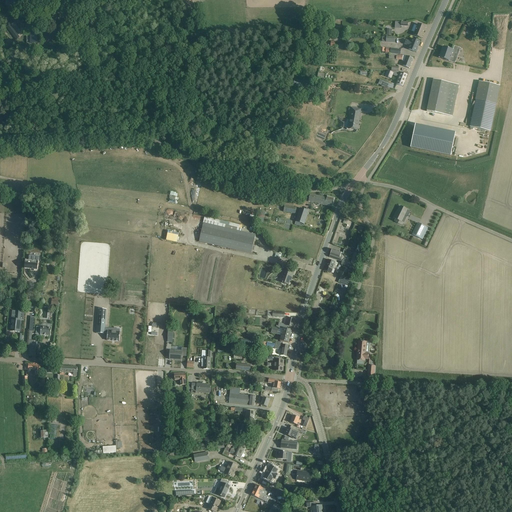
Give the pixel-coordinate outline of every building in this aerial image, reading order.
[(23,19),(24,19),(25,18),(25,17),(27,15),(27,14),(30,11),(27,9),(28,7),(27,8),(25,7),(24,9),(23,8),(18,14),(20,15),(19,16),(23,19)] [(12,35),(16,32),(11,24),(6,28),(12,35)] [(418,24),(413,35),(421,38),(426,27),(418,24)] [(29,34),(26,34),(26,37),(27,37),(27,44),(37,44),(37,30),(32,30),(32,32),(29,32),(29,34)] [(408,49),(411,50),(416,52),(420,42),(412,39),(411,42),(406,40),(404,44),(409,47),(408,49)] [(439,58),(444,60),(452,63),(455,55),(452,54),(453,50),(443,47),(439,58)] [(413,59),(406,56),(400,55),(389,55),(389,59),(396,60),(396,61),(402,61),(404,62),(403,66),(409,69),(413,59)] [(407,75),(399,72),(387,71),(385,77),(390,79),(392,75),(399,78),(396,84),(402,86),(407,75)] [(304,81),(303,81),(294,79),(293,85),(302,88),(304,81)] [(452,117),(459,85),(433,80),(427,111),(452,117)] [(480,83),(471,127),(473,127),(490,131),(499,87),(480,83)] [(361,110),(351,108),(347,129),(357,130),(361,110)] [(411,147),(451,155),(455,136),(415,127),(411,147)] [(326,198),(310,194),(308,202),(332,207),(335,198),(327,196),(326,198)] [(284,206),(283,212),(295,214),(296,208),(284,206)] [(395,223),(400,225),(401,222),(404,217),(406,218),(407,217),(410,212),(409,211),(407,210),(408,210),(400,206),(397,213),(396,213),(393,218),(397,220),(395,223)] [(295,225),(299,226),(300,224),(304,225),(309,211),(300,208),(295,225)] [(255,235),(227,229),(228,222),(205,217),(199,242),(251,254),(255,235)] [(412,235),(422,240),(428,228),(418,223),(412,235)] [(177,243),(178,236),(168,234),(166,241),(177,243)] [(341,261),(342,258),(343,256),(340,255),(341,253),(332,250),(329,257),(341,261)] [(359,254),(354,252),(351,262),(343,260),(341,264),(354,269),(359,254)] [(25,260),(24,269),(37,270),(38,261),(39,257),(29,256),(29,260),(25,260)] [(331,273),(333,273),(334,273),(334,271),(334,270),(332,269),(335,262),(328,260),(324,271),(331,273)] [(279,282),(288,285),(291,279),(292,279),(295,270),(284,267),(279,282)] [(28,281),(16,280),(16,285),(24,286),(24,288),(27,288),(28,281)] [(98,309),(96,333),(105,334),(105,333),(108,333),(107,341),(119,342),(120,332),(108,331),(108,328),(105,328),(107,310),(98,309)] [(11,326),(11,331),(20,332),(20,327),(21,320),(24,320),(24,315),(25,312),(13,311),(12,314),(12,319),(11,326)] [(294,320),(290,318),(288,318),(288,320),(286,320),(284,325),(284,324),(279,323),(278,328),(279,328),(279,327),(283,328),(290,330),(291,327),(292,327),(294,320)] [(41,327),(40,335),(50,336),(51,328),(41,327)] [(280,341),(284,342),(289,343),(292,330),(290,330),(283,328),(279,327),(279,328),(279,329),(278,330),(272,328),(271,333),(281,335),(280,341)] [(279,349),(282,349),(281,356),(286,356),(288,346),(283,345),(283,343),(278,342),(276,342),(275,349),(279,350),(279,349)] [(366,342),(363,342),(358,342),(357,361),(357,363),(358,365),(363,365),(364,363),(364,361),(365,359),(368,359),(368,354),(365,354),(366,342)] [(29,356),(36,356),(36,349),(31,349),(32,346),(29,346),(28,352),(29,353),(29,356)] [(170,351),(169,359),(181,360),(182,356),(186,357),(187,349),(182,348),(182,351),(170,351)] [(206,351),(206,353),(202,353),(202,362),(202,367),(203,367),(203,369),(210,370),(211,358),(211,353),(211,351),(206,351)] [(274,371),(283,372),(284,361),(282,360),(282,358),(267,357),(267,361),(275,361),(274,371)] [(40,376),(40,372),(41,365),(38,365),(38,363),(33,363),(33,365),(25,364),(25,370),(28,370),(28,371),(30,371),(31,370),(35,370),(35,375),(40,376)] [(73,373),(73,377),(77,377),(77,373),(77,368),(74,368),(74,367),(60,366),(60,372),(73,373)] [(186,385),(186,379),(185,373),(171,374),(171,380),(175,380),(175,381),(179,381),(180,385),(186,385)] [(277,393),(278,389),(281,390),(282,383),(278,383),(279,381),(269,379),(263,379),(263,382),(268,383),(274,384),(273,388),(265,387),(265,391),(271,392),(277,393)] [(191,393),(197,394),(197,393),(210,393),(210,391),(210,386),(204,386),(205,384),(192,383),(192,384),(191,393)] [(229,404),(249,406),(254,406),(255,396),(230,393),(229,404)] [(261,405),(267,407),(269,400),(260,397),(259,401),(262,402),(261,405)] [(247,422),(254,423),(254,419),(254,412),(246,412),(246,419),(245,419),(247,419),(247,422)] [(293,415),(290,423),(297,425),(298,423),(300,424),(301,422),(299,421),(300,418),(293,415)] [(58,433),(60,423),(55,423),(56,420),(52,419),(52,423),(55,423),(54,430),(57,430),(56,433),(58,433)] [(239,423),(239,426),(239,437),(247,437),(248,433),(247,433),(247,427),(247,424),(239,423)] [(216,440),(217,446),(225,445),(225,444),(229,444),(229,438),(223,438),(223,439),(220,439),(220,426),(215,426),(215,428),(216,440)] [(288,428),(285,435),(291,438),(291,437),(296,440),(299,433),(294,431),(288,428)] [(281,441),(281,449),(297,450),(297,442),(281,441)] [(231,449),(230,453),(234,455),(236,456),(241,458),(245,448),(240,446),(238,445),(237,448),(233,446),(231,449)] [(277,459),(282,460),(287,460),(288,452),(279,451),(279,455),(277,455),(277,459)] [(208,453),(194,456),(195,463),(209,460),(208,453)] [(224,473),(228,474),(232,476),(237,466),(229,463),(224,473)] [(266,472),(264,477),(271,481),(273,477),(275,478),(278,473),(276,472),(278,469),(270,464),(268,468),(267,468),(265,472),(266,472)] [(301,467),(294,466),(293,470),(298,471),(297,480),(310,482),(311,474),(301,472),(301,471),(302,470),(301,470),(301,467)] [(229,482),(225,480),(222,479),(220,482),(223,483),(217,495),(220,496),(224,498),(226,493),(227,491),(230,486),(228,485),(229,482)] [(256,485),(254,490),(266,496),(267,492),(265,491),(266,490),(256,485)] [(271,494),(277,495),(277,497),(285,498),(286,491),(276,489),(276,493),(271,492),(271,494)] [(268,503),(270,498),(266,496),(254,490),(251,495),(268,503)] [(208,509),(207,509),(211,511),(212,511),(215,511),(218,508),(217,507),(218,506),(219,506),(221,501),(216,499),(212,497),(212,498),(213,498),(208,509)] [(321,511),(321,506),(316,507),(315,503),(306,503),(307,507),(312,507),(312,511),(321,511)]
